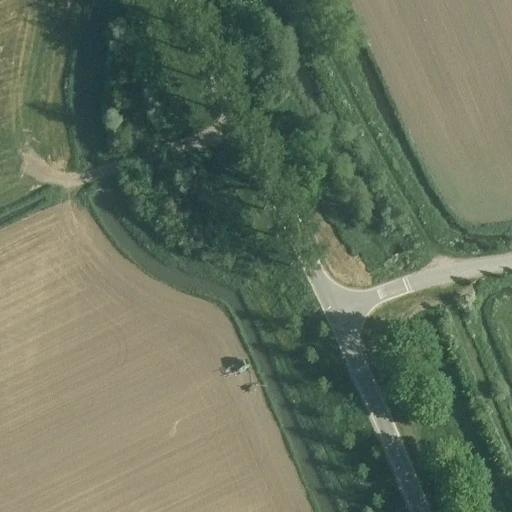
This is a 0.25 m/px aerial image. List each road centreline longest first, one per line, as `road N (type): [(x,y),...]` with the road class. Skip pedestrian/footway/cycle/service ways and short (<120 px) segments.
road 1 (unclassified): [(335,314),(189,0)]
road 2 (track): [(447,273),(307,0)]
road 3 (unclassified): [(419,511),(335,314)]
road 4 (unclassified): [(335,314),(429,277),(511,262)]
